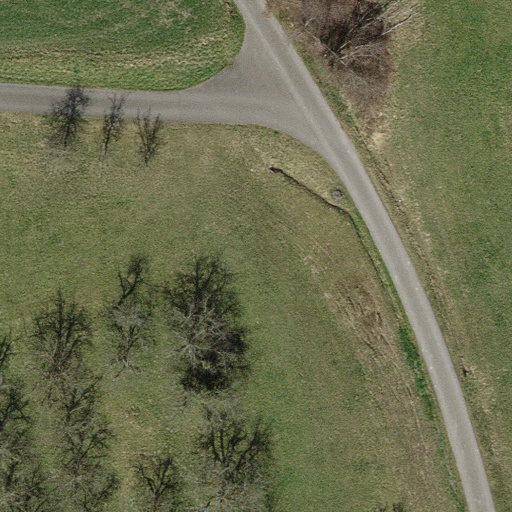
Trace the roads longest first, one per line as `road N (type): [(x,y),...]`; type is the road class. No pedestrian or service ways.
road 1 (track): [(322,144),(400,267),(474,511)]
road 2 (track): [(0,104),(241,111),(322,144)]
road 3 (track): [(235,0),(322,144)]
